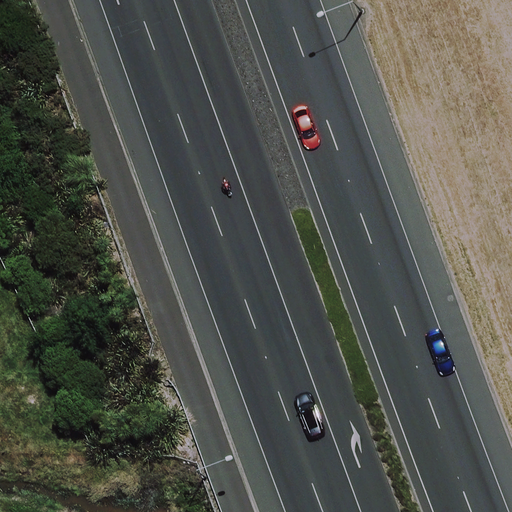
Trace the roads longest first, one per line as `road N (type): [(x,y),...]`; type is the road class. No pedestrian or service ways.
road 1 (trunk): [(283,0),(471,511)]
road 2 (trunk): [(338,511),(153,0)]
